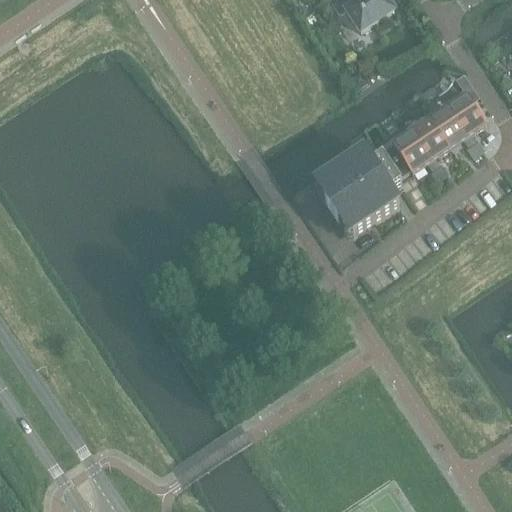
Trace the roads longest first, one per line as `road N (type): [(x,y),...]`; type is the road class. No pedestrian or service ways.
road 1 (secondary): [(122,511),(0,328)]
road 2 (residential): [(359,265),(511,153)]
road 3 (secondary): [(0,387),(85,511)]
road 4 (residential): [(440,18),(511,129)]
